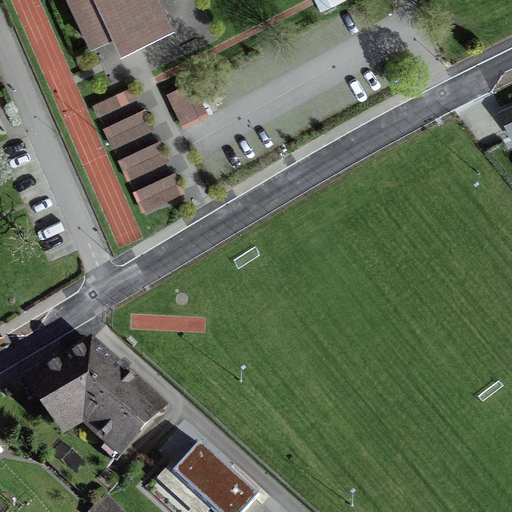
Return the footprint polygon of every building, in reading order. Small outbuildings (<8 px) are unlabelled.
[(172,29),(158,0),(63,0),(90,54),(117,41),(127,57),(172,29)] [(191,86),(165,98),(181,129),(206,117),(191,86)] [(128,458),(174,409),(100,347),(33,384),(72,434),(92,424),(128,458)] [(245,511),(259,498),(200,444),(173,474),(214,511),(245,511)] [(118,511),(108,501),(97,511),(118,511)]
